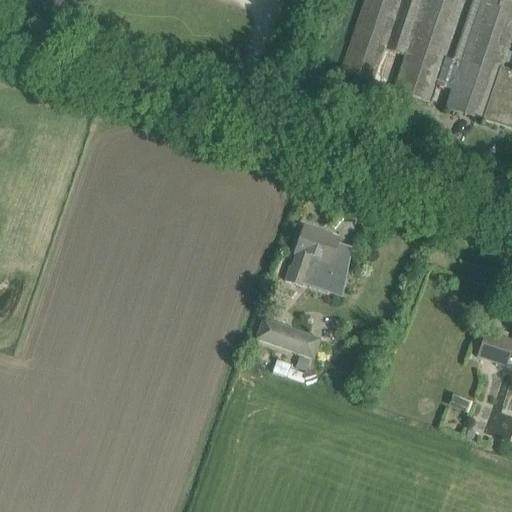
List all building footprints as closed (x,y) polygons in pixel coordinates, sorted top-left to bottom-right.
[(393,91),(422,0),(365,0),(341,73),(393,91)] [(451,89),(480,0),(422,0),(393,91),(431,103),(437,84),(451,89)] [(511,2),(504,0),(480,0),(451,89),(445,108),(483,121),(501,69),(509,46),(511,46),(511,2)] [(511,72),(501,69),(483,121),(511,131),(511,72)] [(294,256),(296,257),(292,268),(286,284),(302,289),(303,286),(327,294),(335,268),(330,266),(339,239),(303,227),(294,256)] [(313,362),(320,341),(262,320),(255,341),(313,362)] [(476,359),(506,368),(511,349),(511,343),(484,334),(476,359)] [(446,409),(464,415),(468,403),(450,396),(446,409)]
